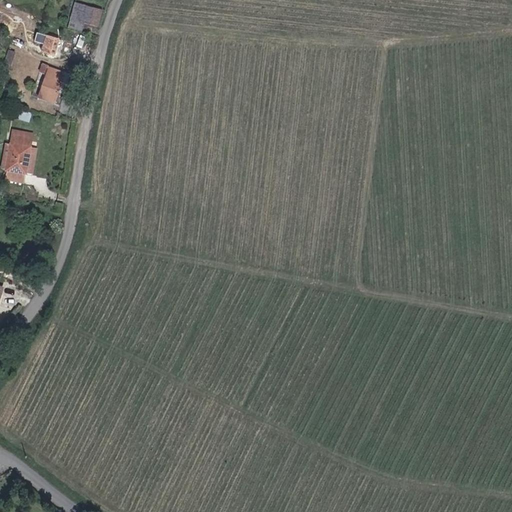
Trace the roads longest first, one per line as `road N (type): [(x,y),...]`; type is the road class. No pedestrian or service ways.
road 1 (unclassified): [(0,346),(34,306),(65,243),(84,127),(118,0)]
road 2 (track): [(511,495),(375,473),(256,416)]
